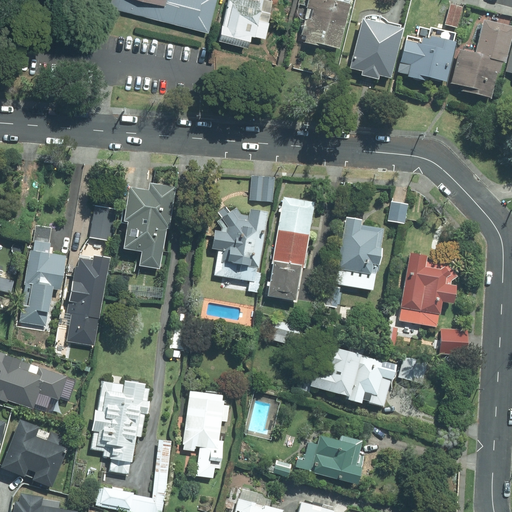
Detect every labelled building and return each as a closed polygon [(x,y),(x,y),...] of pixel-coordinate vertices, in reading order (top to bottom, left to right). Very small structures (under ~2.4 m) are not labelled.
[(99,0),(99,4),(205,30),(212,0),(99,0)] [(228,0),(223,31),(253,36),(254,31),(267,34),(272,0),(228,0)] [(309,0),(301,38),(307,39),(307,41),(318,44),(319,42),(342,47),(352,0),(309,0)] [(459,25),(462,8),(450,6),(447,23),(459,25)] [(404,28),(364,19),(352,67),(392,77),(404,28)] [(452,86),(493,97),(499,73),(504,74),(511,42),(511,29),(485,23),(478,50),(462,46),(452,86)] [(423,44),(408,40),(404,62),(420,66),(418,75),(447,81),(455,44),(425,37),(423,44)] [(274,177),(252,175),(250,201),(271,203),(274,177)] [(150,187),(128,185),(125,220),(129,220),(126,248),(143,249),(141,266),(162,268),(166,226),(171,227),(175,185),(151,182),(150,187)] [(307,263),(316,199),(283,195),(269,294),(300,298),(304,263),(307,263)] [(405,220),(407,203),(390,201),(389,219),(405,220)] [(113,241),(117,206),(93,204),(90,238),(113,241)] [(249,213),(241,212),(235,206),(218,221),(215,248),(217,248),(214,276),(249,280),(248,290),(259,291),(268,208),(250,206),(249,213)] [(365,217),(346,214),(336,282),(374,287),(378,262),(381,263),(386,226),(364,223),(365,217)] [(52,226),(37,224),(35,247),(29,246),(20,326),(48,329),(53,288),(63,289),(67,254),(54,253),(54,249),(49,248),(52,226)] [(427,259),(428,253),(409,250),(399,320),(437,325),(439,311),(441,312),(443,298),(456,300),(458,283),(451,282),(452,278),(457,277),(458,268),(449,262),(427,259)] [(94,252),(94,256),(80,253),(80,256),(70,254),(66,275),(74,276),(70,300),(73,300),(67,339),(95,344),(110,254),(94,252)] [(0,275),(0,288),(11,292),(14,279),(0,275)] [(273,319),(269,338),(298,344),(302,325),(273,319)] [(173,355),(182,356),(183,347),(187,348),(190,327),(173,326),(171,346),(174,346),(173,355)] [(467,328),(441,328),(440,352),(467,353),(467,328)] [(399,361),(335,345),(334,347),(331,346),(327,362),(331,363),(330,368),(317,365),(312,384),(351,394),(350,397),(362,401),(363,396),(370,398),(370,401),(384,404),(391,377),(394,377),(399,361)] [(0,350),(0,396),(34,408),(40,391),(58,398),(67,375),(0,350)] [(428,361),(405,355),(400,375),(423,381),(428,361)] [(92,448),(104,449),(104,457),(109,457),(108,471),(130,473),(131,460),(135,461),(137,436),(142,436),(144,412),(148,412),(150,387),(146,387),(147,380),(102,376),(99,406),(96,406),(92,448)] [(225,404),(225,393),(189,390),(185,448),(199,449),(197,475),(215,477),(217,463),(211,463),(212,456),(222,456),(224,439),(218,439),(220,421),(229,421),(230,405),(225,404)] [(21,416),(4,465),(27,473),(29,468),(35,470),(33,477),(53,484),(67,444),(58,441),(61,435),(38,427),(40,422),(21,416)] [(298,456),(296,466),(358,481),(362,463),(357,462),(363,438),(341,433),(340,437),(321,432),(319,441),(309,439),(304,457),(298,456)] [(166,493),(171,440),(158,439),(153,492),(166,493)] [(274,459),(272,467),(290,471),(291,463),(274,459)] [(270,494),(232,484),(226,506),(234,508),(233,511),(282,511),(284,507),(268,503),(270,494)] [(153,496),(99,485),(95,505),(129,511),(162,511),(166,496),(153,494),(153,496)] [(77,511),(78,509),(44,505),(45,494),(22,491),(21,502),(15,501),(14,511),(77,511)] [(343,511),(344,511),(303,500),(299,511),(343,511)]
